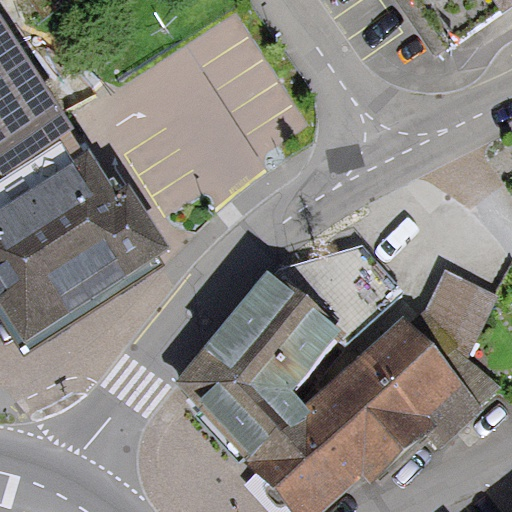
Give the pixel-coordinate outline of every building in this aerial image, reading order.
[(511,0),(494,0),(501,10),(511,2),(511,0)] [(0,176),(75,128),(0,11),(0,176)] [(75,128),(0,176),(0,328),(24,364),(167,269),(159,258),(174,248),(130,180),(114,190),(75,128)] [(269,271),(181,380),(258,468),(244,481),(273,511),(318,511),(364,472),(375,485),(429,437),(442,453),(503,386),(469,360),(419,323),(424,312),(363,244),(269,271)] [(424,312),(419,323),(469,360),(500,297),(446,270),(424,312)]
